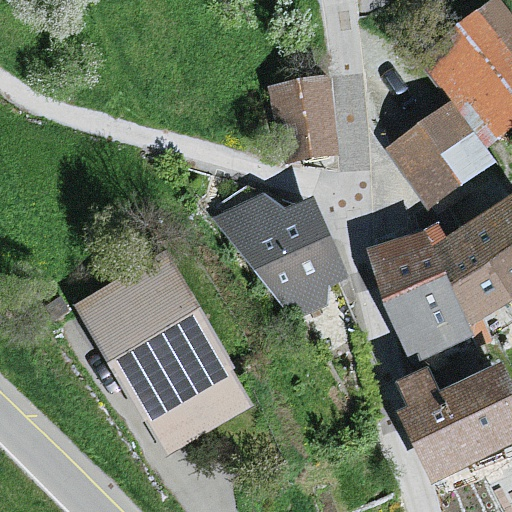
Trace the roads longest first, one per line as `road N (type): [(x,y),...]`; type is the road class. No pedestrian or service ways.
road 1 (residential): [(350,199),(52,119),(0,81)]
road 2 (residential): [(350,199),(365,309),(423,511)]
road 3 (residential): [(337,0),(354,124),(350,199)]
road 4 (tertiary): [(96,511),(0,415)]
